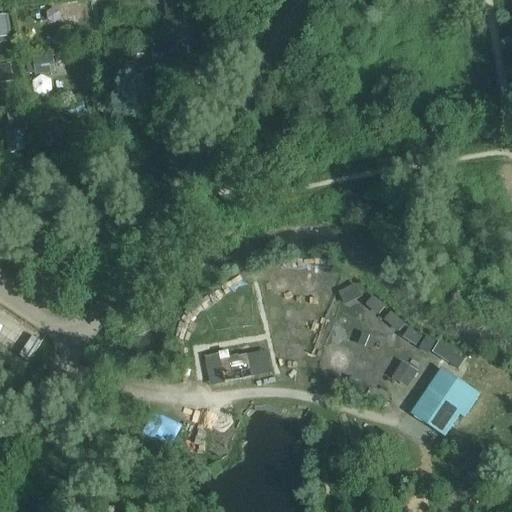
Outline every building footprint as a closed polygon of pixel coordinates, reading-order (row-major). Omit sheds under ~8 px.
[(182,0),(159,0),(163,23),(185,19),(182,0)] [(84,3),(59,4),(60,25),(86,24),(84,3)] [(6,16),(0,16),(0,41),(9,40),(6,16)] [(177,41),(149,43),(151,63),(179,61),(177,41)] [(55,54),(32,57),(34,77),(57,74),(55,54)] [(9,64),(0,65),(0,86),(13,84),(9,64)] [(63,125),(36,129),(39,149),(66,146),(63,125)] [(23,130),(3,132),(6,155),(25,153),(23,130)] [(411,415),(415,418),(415,419),(440,435),(441,434),(445,437),(460,415),(464,418),(479,396),(441,371),(411,415)]
